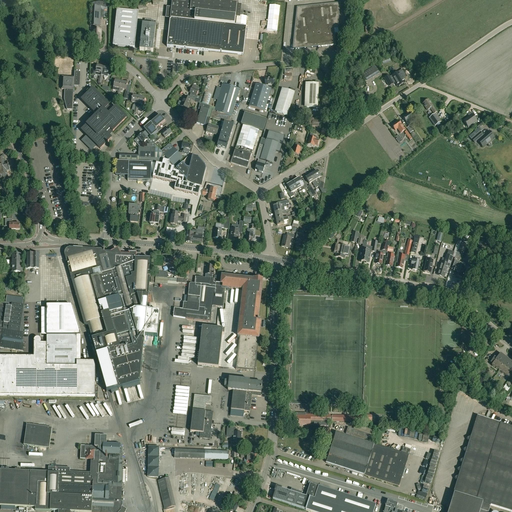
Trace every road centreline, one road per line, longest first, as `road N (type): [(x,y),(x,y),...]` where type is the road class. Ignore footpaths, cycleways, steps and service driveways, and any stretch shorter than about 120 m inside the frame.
road 1 (unclassified): [(332,146),(331,79),(316,62),(187,74),(161,101)]
road 2 (unclassified): [(248,511),(273,419),(277,259)]
road 3 (tertiary): [(511,345),(437,292),(277,259)]
road 4 (unclassified): [(332,146),(511,21)]
road 5 (unclassified): [(161,101),(118,60),(39,33),(25,0)]
road 6 (tertiary): [(271,258),(105,242)]
road 7 (unclassified): [(105,242),(113,153),(161,101)]
road 8 (unknown): [(268,460),(417,511)]
road 9 (unknown): [(438,511),(471,410),(511,421)]
road 10 (unclassified): [(259,191),(218,164),(161,101)]
